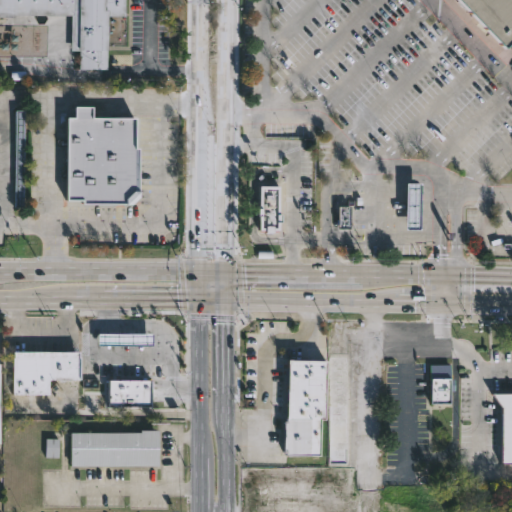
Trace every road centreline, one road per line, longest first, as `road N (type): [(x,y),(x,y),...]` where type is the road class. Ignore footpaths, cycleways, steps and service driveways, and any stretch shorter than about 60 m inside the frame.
road 1 (primary): [(200,298),(511,302)]
road 2 (secondary): [(224,299),(226,0)]
road 3 (secondary): [(201,0),(200,298)]
road 4 (primary): [(224,273),(0,268)]
road 5 (secondary): [(200,298),(199,511)]
